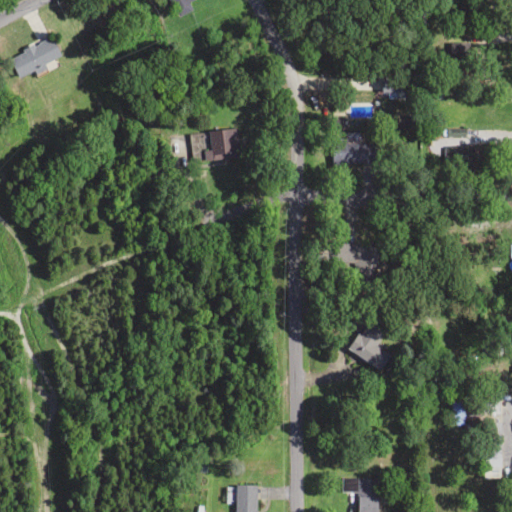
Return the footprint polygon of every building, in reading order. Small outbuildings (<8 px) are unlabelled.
[(186,0),(168,0),(175,16),(190,9),(186,0)] [(58,57),(48,36),(5,55),(15,77),(58,57)] [(416,93),(416,72),(378,72),(378,93),(416,93)] [(463,123),(463,98),(445,98),(445,123),(463,123)] [(206,159),(237,157),(236,128),(204,129),(206,159)] [(328,137),(329,163),(374,163),(374,142),(357,142),(356,132),(342,132),(342,137),(328,137)] [(368,243),(332,243),(332,264),(368,264),(368,243)] [(376,369),(386,354),(371,344),(383,328),(366,316),(344,347),(376,369)] [(448,423),(460,423),(460,401),(448,401),(448,423)] [(374,511),(374,478),(340,478),(340,491),(355,491),(355,511),(374,511)] [(253,511),(254,485),(233,485),(232,511),(253,511)]
